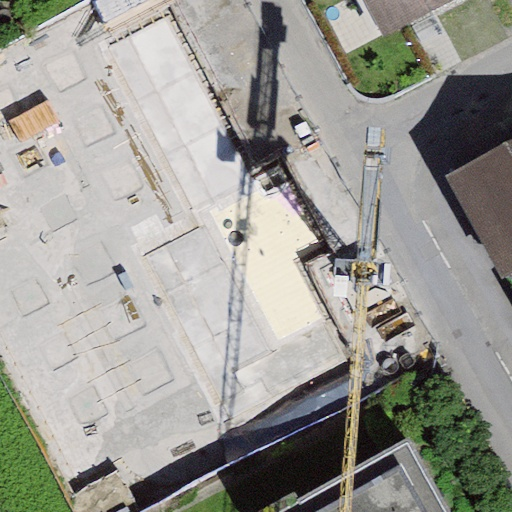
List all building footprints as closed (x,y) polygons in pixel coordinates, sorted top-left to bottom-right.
[(362,0),(387,45),(470,0),(362,0)] [(511,149),(448,183),(503,286),(511,281),(511,149)] [(306,182),(170,254),(217,342),(353,269),(306,182)] [(0,331),(17,369),(67,346),(44,295),(0,315),(0,331)] [(296,498),(271,511),(441,511),(408,450),(302,509),(296,498)]
